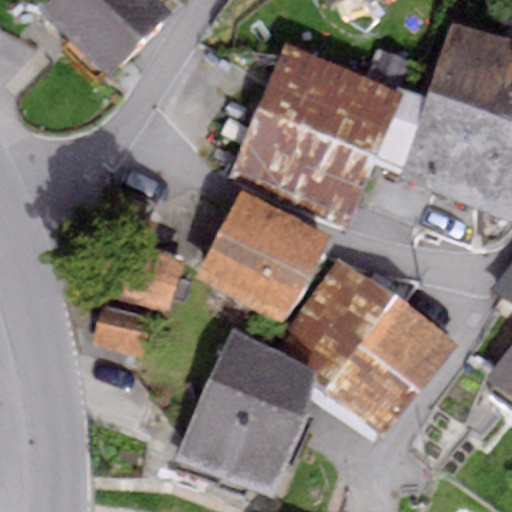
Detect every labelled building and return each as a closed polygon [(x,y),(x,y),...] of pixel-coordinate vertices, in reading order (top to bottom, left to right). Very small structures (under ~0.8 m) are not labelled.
[(134,0),(72,0),(41,31),(109,99),(171,37),(134,0)] [(322,0),(328,13),(355,1),(367,29),(435,0),(322,0)] [(511,57),(455,36),(427,114),(402,105),(375,180),(511,239),(511,57)] [(402,105),(284,56),(228,187),(349,241),(375,180),(402,105)] [(332,263),(242,211),(198,295),(281,346),(332,263)] [(134,258),(141,262),(155,229),(131,219),(118,252),(134,258)] [(141,262),(134,258),(113,307),(165,329),(186,281),(141,262)] [(454,357),(338,267),(278,353),(306,381),(300,387),(313,397),(382,452),(454,357)] [(511,272),(488,302),(511,320),(511,272)] [(151,335),(102,320),(92,354),(141,368),(151,335)] [(300,387),(232,341),(173,469),(267,511),(272,511),(307,450),(313,397),(300,387)] [(511,354),(479,395),(511,421),(511,354)]
